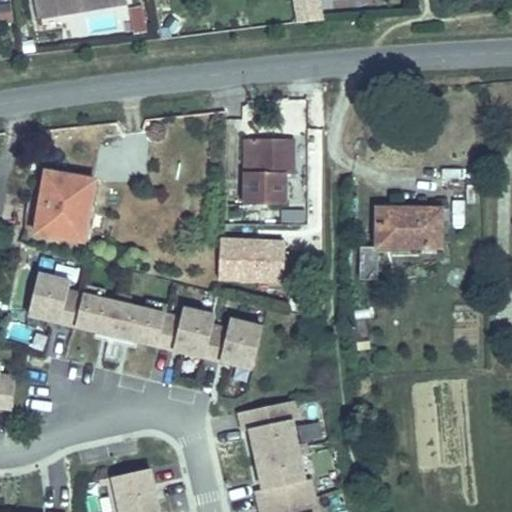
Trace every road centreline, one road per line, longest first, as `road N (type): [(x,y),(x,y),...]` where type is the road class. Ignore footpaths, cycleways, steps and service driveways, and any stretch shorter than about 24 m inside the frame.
road 1 (tertiary): [(0,103),(312,64),(511,52)]
road 2 (residential): [(0,450),(30,449),(126,412),(165,411),(185,424),(193,442),(208,511)]
